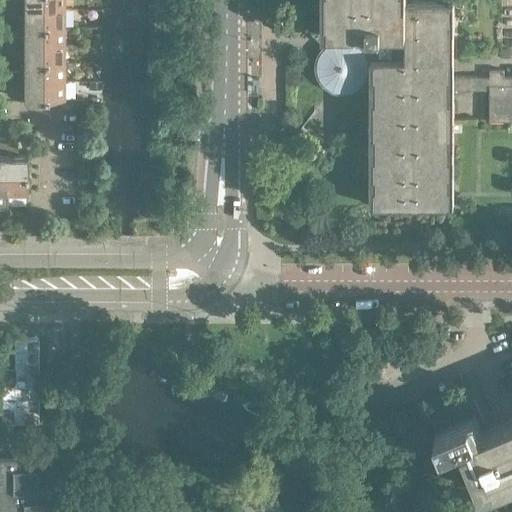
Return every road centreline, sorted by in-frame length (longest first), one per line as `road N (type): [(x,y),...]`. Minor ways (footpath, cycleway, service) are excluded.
road 1 (residential): [(203,284),(511,285)]
road 2 (tertiary): [(213,257),(225,146),(224,0)]
road 3 (tertiary): [(213,257),(0,259)]
road 4 (tertiary): [(0,293),(185,296),(203,284)]
road 5 (residential): [(47,205),(47,112),(0,112)]
